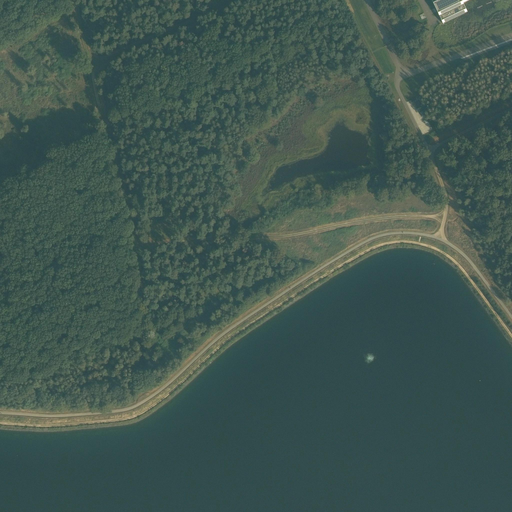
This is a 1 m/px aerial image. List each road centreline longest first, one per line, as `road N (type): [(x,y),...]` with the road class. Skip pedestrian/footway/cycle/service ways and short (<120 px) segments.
road 1 (track): [(418,244),(373,249),(338,268),(223,345),(143,414),(52,427),(0,424)]
road 2 (track): [(140,257),(388,217),(443,218)]
road 3 (track): [(88,70),(238,0)]
road 4 (track): [(511,335),(451,259),(418,244)]
